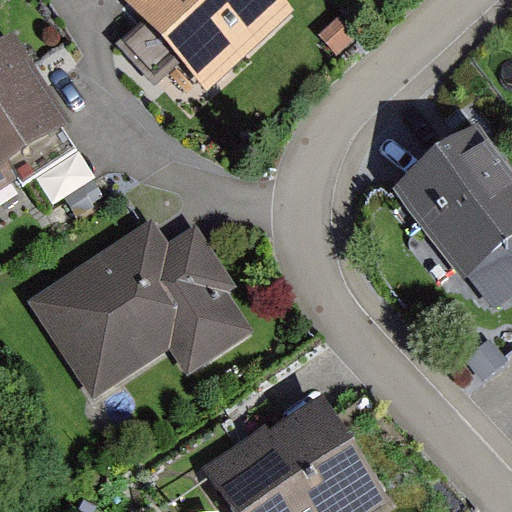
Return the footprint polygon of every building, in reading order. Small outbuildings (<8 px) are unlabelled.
[(298,24),(277,0),(139,0),(133,6),(154,29),(126,54),(161,94),(191,67),(216,96),(298,24)] [(28,54),(0,70),(0,198),(84,151),(28,54)] [(511,302),(511,174),(485,138),(406,197),(494,316),(511,302)] [(273,338),(209,237),(182,254),(165,226),(44,302),(105,398),(173,355),(194,388),(273,338)] [(396,511),(334,409),(221,476),(242,511),(396,511)]
